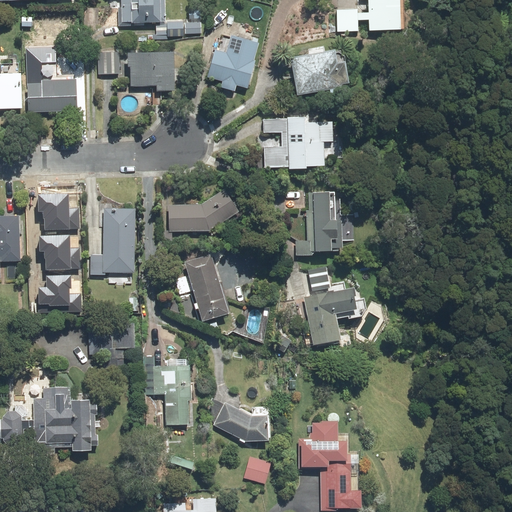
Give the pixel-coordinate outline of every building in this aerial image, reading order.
[(164,22),(163,0),(122,0),(122,9),(119,9),(119,24),(164,22)] [(396,30),(394,0),(367,0),(368,14),(354,15),(354,11),(337,12),(338,32),(356,31),(355,19),(369,19),(369,31),(396,30)] [(183,36),(183,24),(167,24),(167,26),(157,26),(158,36),(167,36),(167,37),(183,36)] [(200,34),(200,25),(185,26),(185,35),(200,34)] [(257,45),(230,38),(225,56),(215,53),(209,76),(223,80),(221,88),(233,91),(235,83),(246,86),(257,45)] [(331,52),(289,59),(295,94),(346,86),(342,63),(333,64),(331,52)] [(118,74),(117,54),(100,55),(100,74),(118,74)] [(172,91),(170,55),(127,57),(127,67),(131,67),(131,83),(157,82),(157,91),(172,91)] [(0,109),(20,108),(18,76),(0,77),(0,109)] [(75,111),(73,84),(51,84),(51,86),(28,87),(29,113),(75,111)] [(322,165),(320,123),(301,124),(300,119),(263,121),(263,132),(281,131),(282,149),(264,149),(265,168),(322,165)] [(201,206),(169,206),(170,230),(206,230),(234,211),(222,192),(201,206)] [(326,195),(309,195),(310,213),(307,213),(308,238),(311,238),(311,251),(327,250),(327,238),(332,237),(332,222),(327,222),(326,195)] [(134,212),(105,212),(104,272),(133,273),(134,212)] [(0,260),(17,260),(15,218),(0,218),(0,260)] [(41,244),(41,266),(78,266),(78,258),(85,258),(84,238),(78,238),(78,218),(38,218),(38,244),(41,244)] [(103,257),(91,257),(91,275),(103,275),(103,257)] [(208,258),(186,265),(202,319),(224,312),(208,258)] [(325,268),(307,271),(310,292),(329,289),(325,268)] [(36,276),(35,301),(56,301),(57,276),(36,276)] [(349,291),(301,298),(308,343),(336,339),(332,311),(352,309),(349,291)] [(373,301),(357,326),(357,342),(368,348),(386,319),(385,308),(373,301)] [(130,333),(91,335),(91,359),(122,358),(122,347),(130,347),(130,333)] [(155,357),(144,358),(145,393),(166,393),(167,424),(187,423),(185,367),(155,368),(155,357)] [(35,401),(36,422),(18,422),(18,418),(3,418),(4,442),(18,442),(18,427),(36,427),(37,452),(52,452),(52,446),(71,445),(72,450),(92,450),(90,403),(65,404),(64,389),(43,390),(43,401),(35,401)] [(214,426),(244,441),(265,440),(264,417),(248,417),(224,405),(214,426)] [(313,441),(300,441),(301,466),(321,466),(322,507),(355,506),(355,491),(346,492),(345,462),(340,462),(340,440),(333,440),(333,426),(313,427),(313,441)] [(170,453),(167,463),(192,472),(195,462),(170,453)] [(269,463),(250,458),(244,477),(263,482),(269,463)] [(182,505),(164,505),(163,511),(214,511),(214,503),(193,504),(193,511),(183,511),(182,505)]
